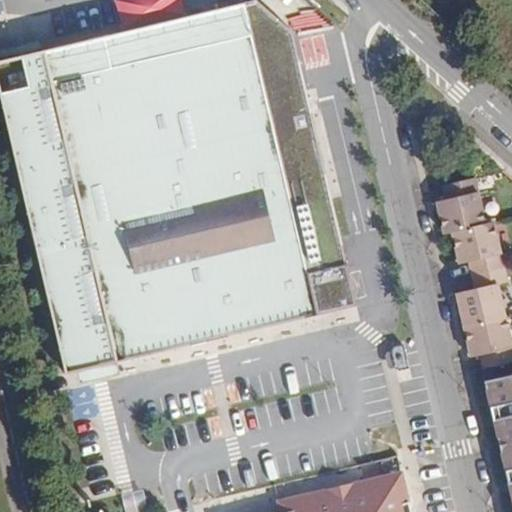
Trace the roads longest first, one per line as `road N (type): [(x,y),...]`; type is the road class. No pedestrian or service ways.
road 1 (residential): [(469,511),(357,59),(373,12)]
road 2 (tertiary): [(511,133),(373,12)]
